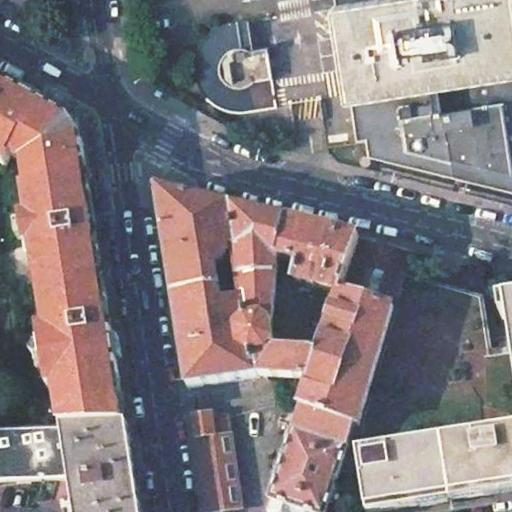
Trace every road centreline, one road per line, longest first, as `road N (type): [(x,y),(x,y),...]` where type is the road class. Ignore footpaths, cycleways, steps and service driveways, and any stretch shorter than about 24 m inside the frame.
road 1 (residential): [(511,241),(205,160),(107,99)]
road 2 (residential): [(172,511),(107,99)]
road 3 (residential): [(107,99),(0,39)]
